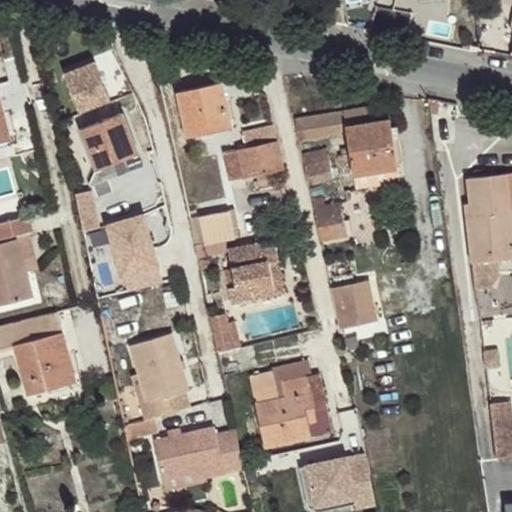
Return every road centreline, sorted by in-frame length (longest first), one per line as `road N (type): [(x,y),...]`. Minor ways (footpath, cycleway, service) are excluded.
road 1 (residential): [(511,99),(0,7)]
road 2 (unknown): [(436,85),(455,281)]
